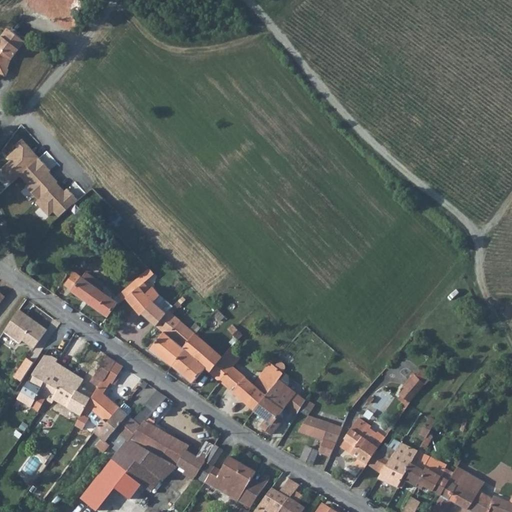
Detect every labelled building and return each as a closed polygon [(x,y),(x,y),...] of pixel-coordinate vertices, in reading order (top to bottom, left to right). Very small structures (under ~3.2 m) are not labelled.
[(0,37),(0,74),(7,77),(10,69),(8,69),(13,60),(26,42),(7,28),(0,37)] [(52,172),(22,140),(14,147),(17,150),(7,159),(11,163),(2,171),(13,183),(21,175),(30,185),(27,188),(39,201),(37,203),(49,217),(53,213),(58,220),(79,201),(68,188),(64,191),(49,174),(52,172)] [(112,317),(121,305),(116,301),(102,290),(106,285),(90,273),(86,278),(79,273),(70,285),(78,290),(77,291),(112,317)] [(147,282),(142,277),(136,283),(141,287),(146,283),(147,282)] [(136,283),(116,301),(121,305),(122,306),(129,299),(141,287),(136,283)] [(173,306),(154,287),(153,289),(152,290),(146,283),(141,287),(129,299),(144,314),(146,312),(158,325),(173,306)] [(179,301),(173,306),(158,325),(166,332),(152,349),(174,365),(196,335),(173,314),(182,304),(179,301)] [(21,309),(6,332),(22,343),(24,340),(35,348),(49,329),(21,309)] [(236,327),(234,324),(229,330),(236,337),(230,344),(233,347),(241,339),(244,335),(236,327)] [(196,335),(174,365),(194,383),(208,368),(222,381),(232,367),(223,358),(196,335)] [(250,340),(250,341),(244,335),(241,339),(251,349),(255,345),(250,340)] [(232,367),(222,381),(218,386),(226,392),(229,388),(256,410),(278,381),(284,372),(283,372),(286,368),(287,367),(287,365),(286,363),(285,362),(283,361),(281,361),(279,362),(275,360),(272,363),(271,362),(255,384),(247,379),(256,369),(232,348),(223,358),(232,367)] [(46,383),(59,359),(48,354),(34,375),(46,383)] [(108,355),(96,378),(104,383),(118,362),(108,355)] [(16,377),(22,381),(35,362),(28,358),(16,377)] [(55,400),(83,416),(83,415),(93,400),(78,390),(85,380),(61,364),(62,361),(59,359),(46,383),(53,387),(46,399),(53,403),(55,400)] [(94,417),(97,413),(104,418),(105,417),(111,422),(122,408),(105,394),(112,383),(114,384),(126,367),(118,362),(104,383),(93,400),(83,415),(88,418),(90,415),(94,417)] [(407,401),(422,382),(413,374),(398,393),(407,401)] [(30,382),(42,390),(46,383),(34,375),(30,382)] [(278,381),(256,410),(273,424),(287,404),(299,412),(300,410),(307,399),(295,392),(294,393),(291,391),(294,387),(293,385),(292,383),(290,382),(288,382),(286,383),(285,384),(284,386),(278,381)] [(42,390),(30,382),(18,399),(33,407),(39,396),(42,390)] [(53,387),(46,383),(42,390),(39,396),(46,399),(53,387)] [(310,416),(316,405),(307,399),(300,410),(308,415),(310,416)] [(105,417),(104,418),(94,431),(103,441),(98,448),(104,454),(110,447),(116,451),(117,451),(119,452),(128,440),(130,441),(132,437),(133,437),(143,426),(122,408),(111,422),(105,417)] [(418,413),(409,429),(414,432),(410,440),(408,439),(404,446),(400,444),(399,443),(382,473),(379,478),(398,487),(403,478),(421,445),(434,422),(418,413)] [(324,440),(319,452),(330,457),(343,426),(310,416),(308,415),(300,432),(324,440)] [(371,429),(372,427),(360,418),(346,438),(348,439),(342,447),(368,464),(378,451),(379,449),(371,443),(378,434),(371,429)] [(117,451),(111,460),(127,472),(141,484),(163,457),(179,466),(179,465),(187,470),(184,475),(194,481),(197,476),(215,446),(207,442),(199,456),(189,450),(191,446),(147,421),(143,426),(133,437),(132,437),(130,441),(128,440),(119,452),(117,451)] [(65,440),(62,444),(64,445),(71,435),(66,432),(63,439),(65,440)] [(387,444),(381,453),(378,451),(368,464),(382,473),(399,443),(394,440),(390,446),(387,444)] [(423,452),(425,448),(421,445),(403,478),(417,486),(419,483),(425,466),(422,463),(428,455),(423,452)] [(215,446),(197,476),(206,482),(217,466),(214,465),(222,451),(215,446)] [(313,465),(319,452),(307,446),(301,458),(313,465)] [(425,466),(430,469),(436,459),(428,455),(422,463),(425,466)] [(206,482),(228,493),(240,500),(251,481),(257,472),(231,456),(222,470),(217,466),(206,482)] [(441,475),(447,464),(436,459),(430,469),(425,466),(419,483),(441,494),(448,479),(441,475)] [(125,474),(127,472),(111,460),(110,461),(125,474)] [(101,474),(116,486),(125,474),(110,461),(101,474)] [(511,511),(511,503),(508,501),(501,499),(493,496),(491,499),(478,492),(483,483),(456,467),(448,479),(441,494),(451,500),(472,511),(511,511)] [(251,481),(240,500),(253,507),(270,481),(269,481),(272,477),(272,474),(271,473),(269,472),(268,472),(266,473),(258,485),(251,481)] [(291,479),(281,492),(274,487),(257,509),(255,511),(279,511),(291,498),(302,485),(291,479)] [(444,511),(451,500),(441,494),(431,511),(444,511)] [(412,496),(403,511),(415,511),(422,502),(412,496)] [(303,511),(306,508),(291,498),(279,511),(303,511)]
